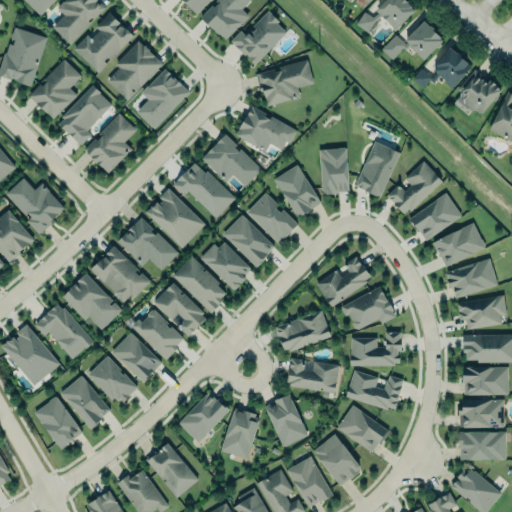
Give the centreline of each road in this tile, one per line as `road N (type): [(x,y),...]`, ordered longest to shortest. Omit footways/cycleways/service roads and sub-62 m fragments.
road 1 (residential): [(8,511),(135,429),(327,232),(353,220)]
road 2 (residential): [(353,220),(390,247),(417,290),(432,357),(419,432),(394,476),(358,511)]
road 3 (residential): [(0,306),(226,84)]
road 4 (residential): [(102,210),(0,110)]
road 5 (residential): [(209,356),(235,379),(259,379),(259,356),(234,330)]
